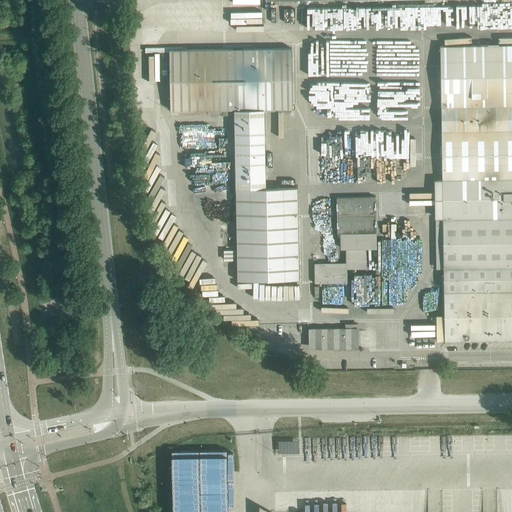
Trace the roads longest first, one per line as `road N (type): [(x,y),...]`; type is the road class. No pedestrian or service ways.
road 1 (unclassified): [(111,327),(77,0)]
road 2 (unclassified): [(511,404),(216,409)]
road 3 (unclassified): [(96,437),(216,409)]
